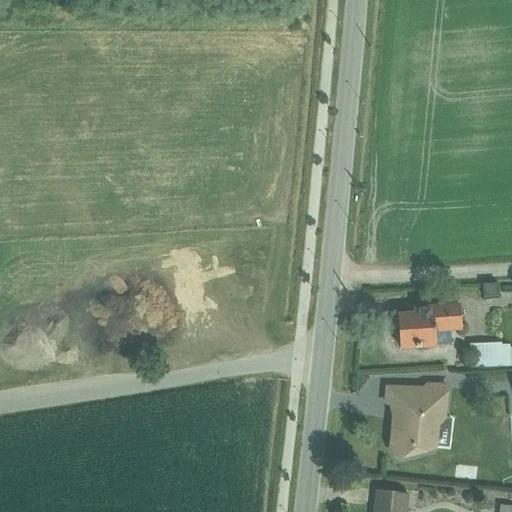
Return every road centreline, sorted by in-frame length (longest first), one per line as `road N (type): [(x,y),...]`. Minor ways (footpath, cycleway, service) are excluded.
road 1 (tertiary): [(355,0),(322,352)]
road 2 (unclassified): [(0,402),(322,352)]
road 3 (tertiary): [(322,352),(306,511)]
